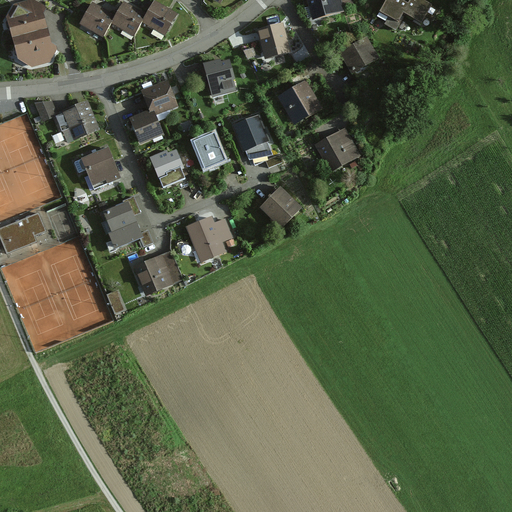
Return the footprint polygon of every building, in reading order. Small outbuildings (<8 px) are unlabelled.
[(333,0),(306,0),(309,20),(335,17),(333,0)] [(383,0),(376,13),(396,24),(401,15),(420,25),(430,8),(415,0),(405,0),(404,4),(398,1),(398,0),(383,0)] [(165,36),(176,15),(151,2),(143,19),(141,24),(165,36)] [(6,44),(46,36),(42,20),(47,10),(37,3),(12,9),(3,29),(6,44)] [(104,39),(110,28),(114,18),(90,6),(80,26),(104,39)] [(134,39),(141,24),(143,19),(119,8),(114,18),(110,28),(134,39)] [(282,24),(256,30),(263,60),(289,54),(282,24)] [(49,48),(46,36),(6,44),(12,61),(29,71),(53,65),(56,51),(49,48)] [(375,62),(361,39),(336,55),(350,77),(375,62)] [(235,93),(228,61),(201,68),(209,99),(235,93)] [(320,109),(304,80),(278,94),(294,124),(320,109)] [(174,108),(164,82),(140,91),(150,117),(174,108)] [(55,115),(50,103),(35,108),(40,121),(55,115)] [(98,134),(87,105),(58,116),(64,131),(70,128),(76,143),(98,134)] [(272,154),(258,116),(234,125),(247,162),(263,157),(272,154)] [(159,141),(150,117),(127,125),(136,149),(159,141)] [(358,157),(344,130),(311,147),(325,174),(358,157)] [(214,133),(188,143),(200,175),(226,165),(214,133)] [(119,180),(107,148),(79,159),(91,191),(119,180)] [(172,149),(146,158),(159,191),(184,181),(172,149)] [(272,154),(263,157),(267,169),(284,164),(280,151),(272,154)] [(299,209),(277,189),(256,210),(278,231),(299,209)] [(125,201),(130,215),(138,212),(133,198),(125,201)] [(130,215),(125,201),(101,210),(116,248),(139,239),(137,234),(130,215)] [(39,213),(0,229),(0,241),(6,257),(38,244),(35,238),(47,233),(39,213)] [(208,217),(180,227),(195,268),(226,257),(222,246),(234,241),(226,220),(211,226),(208,217)] [(147,229),(137,234),(139,239),(143,249),(153,244),(147,229)] [(173,285),(162,254),(130,266),(142,296),(173,285)]
